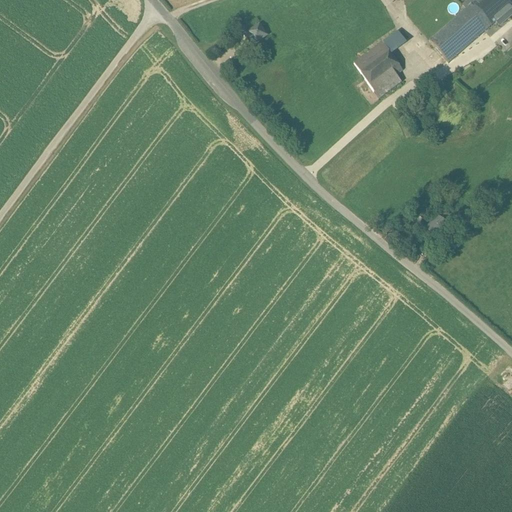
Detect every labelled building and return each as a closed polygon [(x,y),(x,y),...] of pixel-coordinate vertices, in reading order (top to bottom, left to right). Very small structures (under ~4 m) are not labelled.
[(479,0),(473,6),(491,27),(496,23),(497,23),(502,19),(504,22),(511,15),(511,7),(505,0),(479,0)] [(467,11),(458,18),(430,42),(448,64),(491,27),(473,6),(467,11)] [(259,25),(249,33),(244,37),(250,46),(256,43),(267,36),(259,25)] [(398,33),(383,44),(390,53),(405,42),(398,33)] [(383,44),(354,64),(379,100),(401,83),(396,76),(402,71),(390,53),(383,44)] [(465,210),(456,220),(465,229),(474,219),(465,210)] [(438,217),(426,230),(437,240),(449,227),(438,217)] [(511,375),(503,385),(509,391),(511,388),(511,375)]
